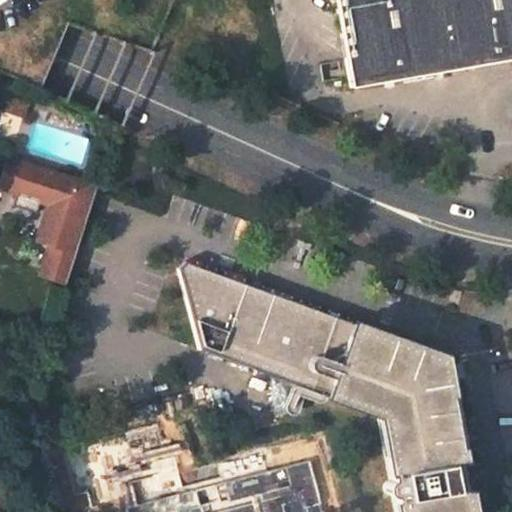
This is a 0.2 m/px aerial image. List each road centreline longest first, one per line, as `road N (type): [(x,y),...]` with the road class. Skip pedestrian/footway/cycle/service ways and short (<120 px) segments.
road 1 (secondary): [(288,164),(0,29)]
road 2 (secondary): [(288,164),(454,245),(511,259)]
road 3 (secondary): [(511,224),(288,164)]
